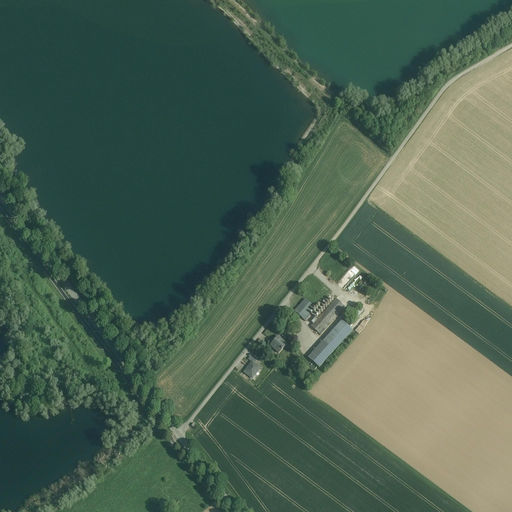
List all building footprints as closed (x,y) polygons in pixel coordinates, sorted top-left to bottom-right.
[(314,308),(305,299),(300,305),(309,314),(314,308)] [(313,324),(311,327),(319,334),(321,331),(323,329),(344,306),(336,299),(317,320),(313,324)] [(309,314),(300,305),(294,311),(303,320),(309,314)] [(354,314),(357,317),(363,310),(360,307),(354,314)] [(342,321),(308,358),(319,368),(352,331),(342,321)] [(281,341),(277,338),(278,337),(270,346),(271,345),(274,348),(273,349),(279,354),(286,345),(282,341),(281,341)] [(254,364),(252,362),(252,363),(244,372),(252,378),(255,375),(253,374),(256,371),(257,372),(260,369),(254,364)]
